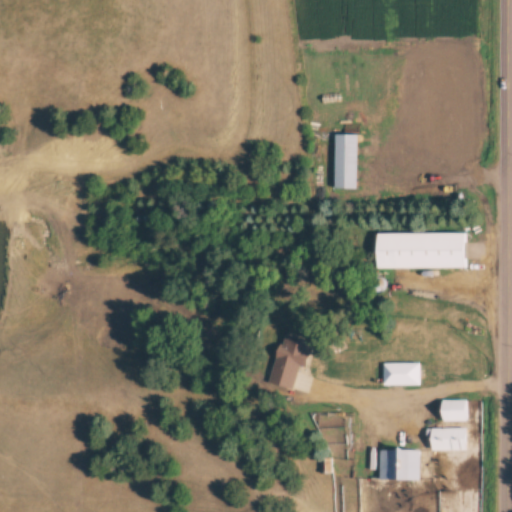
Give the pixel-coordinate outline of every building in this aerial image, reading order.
[(358,136),(356,185),(335,184),(337,135),(358,136)] [(377,233),(461,232),(462,267),(377,268),(377,233)] [(383,362),(420,363),(419,384),(383,384),(383,362)] [(442,401),(466,400),(467,419),(443,421),(442,401)] [(382,450),(421,450),(421,479),(382,479),(382,450)]
